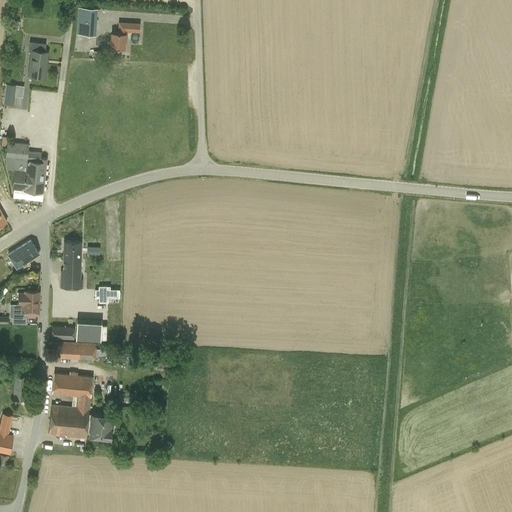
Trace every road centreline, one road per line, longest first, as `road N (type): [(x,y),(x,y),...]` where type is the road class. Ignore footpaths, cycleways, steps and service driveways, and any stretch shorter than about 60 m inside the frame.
road 1 (tertiary): [(511,198),(204,171)]
road 2 (unclassified): [(16,511),(43,371),(48,217)]
road 3 (unclassified): [(204,171),(197,0)]
road 4 (tertiary): [(204,171),(144,179),(48,217)]
